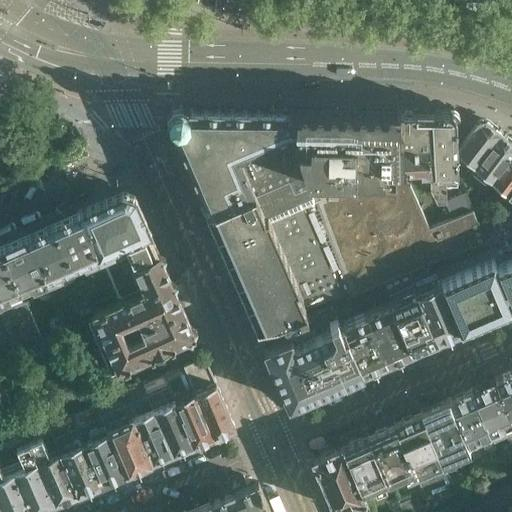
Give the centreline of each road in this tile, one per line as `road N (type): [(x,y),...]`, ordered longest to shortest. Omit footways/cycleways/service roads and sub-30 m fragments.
road 1 (residential): [(284,440),(128,71)]
road 2 (primary): [(511,83),(412,60),(124,49)]
road 3 (primary): [(128,71),(430,76),(511,99)]
road 4 (residential): [(144,165),(267,447)]
road 5 (residential): [(511,343),(284,440)]
road 6 (residential): [(267,447),(116,511)]
road 7 (residential): [(0,224),(144,165)]
road 8 (primary): [(124,49),(0,0)]
